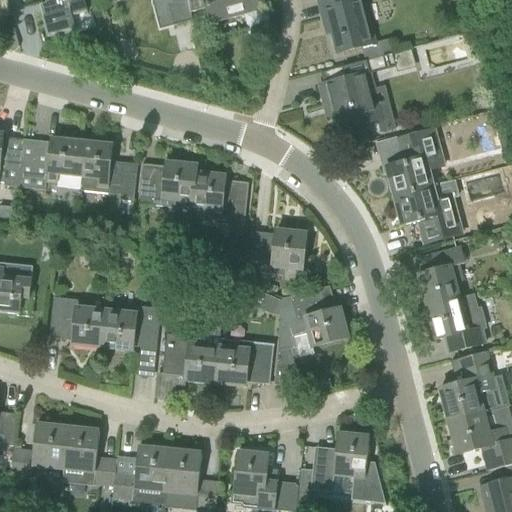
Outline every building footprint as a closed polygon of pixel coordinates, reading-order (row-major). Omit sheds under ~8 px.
[(44,0),(46,6),(40,7),(42,12),(43,17),(48,37),(75,30),(72,18),(87,14),(83,0),(44,0)] [(186,0),(171,0),(173,3),(166,5),(172,27),(192,22),(192,21),(190,14),(186,0)] [(270,17),(269,13),(266,10),(262,9),(257,10),(254,0),(186,0),(190,14),(207,9),(211,22),(243,14),(247,29),(266,25),(269,22),(270,17)] [(317,0),(324,25),(329,24),(336,53),(374,43),(362,0),(317,0)] [(415,48),(421,74),(474,60),(467,34),(415,48)] [(15,37),(2,50),(14,53),(18,49),(15,37)] [(369,74),(395,67),(392,55),(361,63),(342,68),(345,80),(319,86),(325,106),(333,104),(340,131),(380,120),(380,118),(376,119),(368,90),(373,89),(369,74)] [(386,168),(393,198),(433,187),(452,182),(452,181),(431,187),(427,171),(443,167),(434,131),(397,140),(403,164),(386,168)] [(368,132),(357,135),(360,146),(371,143),(368,132)] [(0,187),(18,189),(23,142),(4,140),(4,136),(0,135),(0,187)] [(23,142),(18,189),(33,191),(45,192),(45,184),(57,185),(58,177),(81,180),(84,161),(80,160),(81,144),(51,140),(51,144),(23,142)] [(84,161),(81,180),(83,180),(83,188),(121,192),(120,200),(134,201),(138,166),(111,163),(113,147),(81,144),(80,160),(84,161)] [(164,201),(192,204),(195,176),(196,176),(197,169),(166,165),(166,169),(142,167),(138,206),(163,209),(164,201)] [(195,176),(192,204),(192,211),(221,215),(220,222),(231,223),(229,235),(244,237),(249,185),(225,183),(225,179),(196,176),(195,176)] [(433,187),(393,198),(401,227),(417,222),(423,245),(460,236),(451,200),(456,198),(452,182),(433,187)] [(483,217),(467,222),(470,234),(486,230),(483,217)] [(118,233),(118,240),(128,241),(129,230),(123,229),(118,233)] [(247,274),(272,277),(273,269),(302,272),(306,236),(276,232),(276,237),(252,234),(247,274)] [(417,276),(426,309),(474,296),(474,295),(459,299),(455,284),(462,282),(459,266),(464,265),(460,249),(425,258),(429,273),(417,276)] [(0,274),(0,314),(20,316),(22,300),(29,301),(31,281),(33,269),(5,266),(4,275),(0,274)] [(156,283),(155,298),(163,299),(165,284),(156,283)] [(283,301),(278,353),(292,349),(292,351),(297,350),(293,337),(308,333),(313,349),(348,340),(340,311),(336,312),(330,289),(291,299),(283,301)] [(253,291),(246,306),(272,317),(279,302),(253,291)] [(474,296),(426,309),(434,342),(443,340),(446,354),(484,345),(480,329),(484,329),(479,311),(476,312),(472,297),(474,297),(474,296)] [(72,346),(101,349),(105,313),(77,311),(78,303),(53,300),(49,340),(73,343),(72,346)] [(105,313),(101,349),(132,352),(133,348),(141,349),(140,359),(156,360),(161,311),(136,308),(135,316),(105,313)] [(185,382),(215,385),(219,349),(190,346),(191,338),(166,336),(162,376),(186,378),(185,382)] [(219,349),(215,385),(245,388),(246,385),(270,387),(273,347),(249,345),(248,352),(219,349)] [(280,388),(281,391),(301,386),(292,351),(292,349),(278,353),(274,387),(280,388)] [(439,390),(448,424),(483,414),(499,410),(485,353),(458,360),(464,384),(439,390)] [(329,381),(316,384),(319,395),(332,391),(329,381)] [(483,414),(448,424),(456,456),(481,450),(487,472),(504,468),(511,465),(511,421),(508,407),(499,410),(483,414)] [(0,447),(14,449),(17,420),(0,418),(0,447)] [(33,468),(62,471),(66,431),(36,427),(33,454),(13,452),(10,478),(31,481),(33,468)] [(63,471),(62,485),(93,488),(93,487),(112,489),(115,462),(97,460),(100,434),(66,431),(62,471),(63,471)] [(296,508),(295,511),(307,511),(310,496),(310,492),(331,494),(333,477),(334,477),(354,479),(351,502),(384,505),(374,465),(366,464),(369,440),(337,437),(335,451),(327,450),(322,456),(314,455),(313,461),(312,473),(300,471),(298,488),(298,494),(296,508)] [(113,489),(112,501),(133,503),(163,506),(164,494),(169,453),(138,450),(137,461),(135,477),(116,475),(117,463),(115,462),(112,489),(113,489)] [(163,506),(163,510),(186,511),(194,511),(195,509),(216,511),(217,505),(219,485),(199,483),(202,457),(169,453),(164,494),(163,506)] [(237,455),(235,474),(232,501),(243,502),(248,509),(273,511),(295,511),(298,488),(274,486),(275,478),(271,474),(268,473),(268,467),(271,468),(273,455),(256,454),(256,457),(237,455)] [(508,482),(482,488),(487,511),(511,511),(511,465),(504,468),(508,482)]
